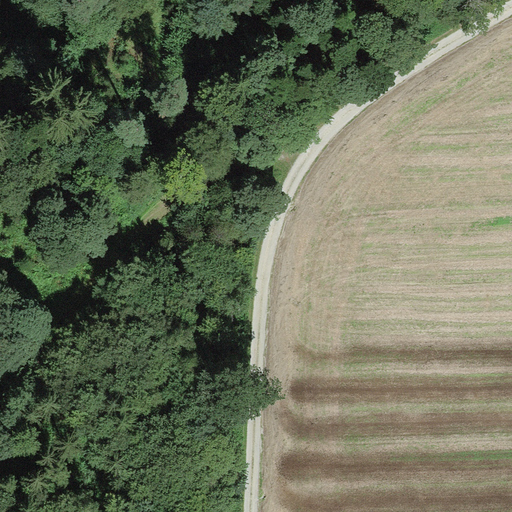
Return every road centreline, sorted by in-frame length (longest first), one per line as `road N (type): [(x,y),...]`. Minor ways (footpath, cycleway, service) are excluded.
road 1 (track): [(249,511),(259,281),(279,203),(351,105),(511,6)]
road 2 (track): [(316,143),(168,200),(0,401)]
